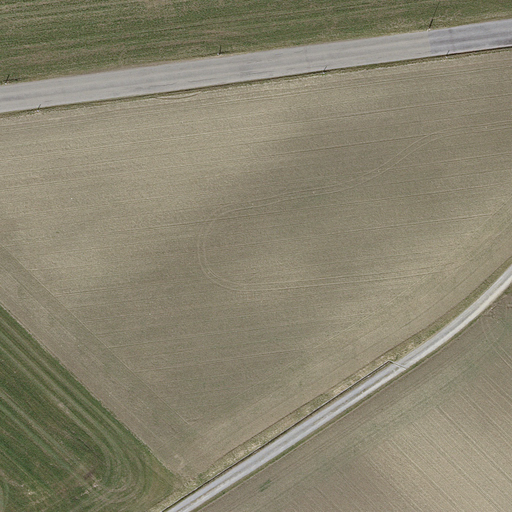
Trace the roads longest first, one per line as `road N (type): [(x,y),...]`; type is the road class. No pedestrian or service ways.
road 1 (tertiary): [(0,98),(511,33)]
road 2 (track): [(180,511),(439,340),(511,275)]
